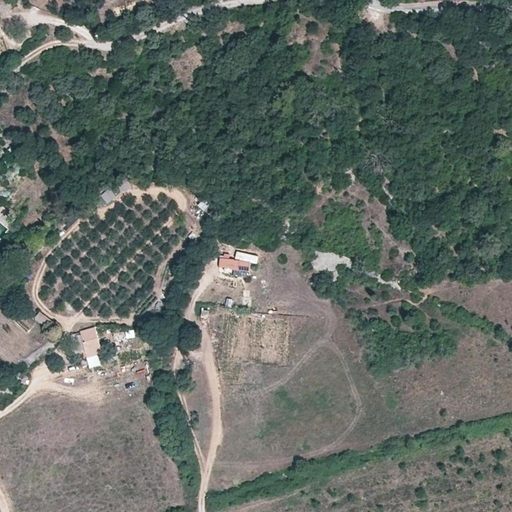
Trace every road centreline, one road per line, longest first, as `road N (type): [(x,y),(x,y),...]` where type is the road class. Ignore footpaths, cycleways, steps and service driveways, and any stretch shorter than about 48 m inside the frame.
road 1 (unclassified): [(106,48),(189,13),(248,0)]
road 2 (unclassified): [(367,0),(511,10)]
